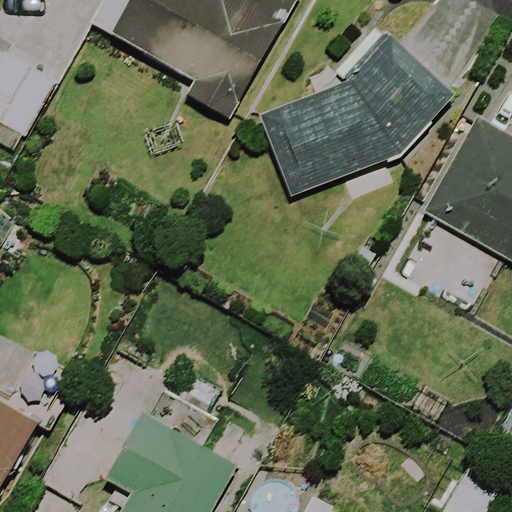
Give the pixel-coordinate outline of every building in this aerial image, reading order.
[(134,0),(112,40),(189,84),(182,96),(226,121),(296,0),(134,0)] [(452,98),(381,40),(345,89),(262,116),(289,203),(341,185),(349,205),(394,189),(386,167),(403,162),(452,98)] [(53,83),(0,55),(0,54),(0,148),(15,156),(53,83)] [(511,144),(479,125),(426,219),(511,267),(511,144)] [(343,319),(315,302),(286,347),(314,365),(343,319)] [(0,487),(36,427),(0,405),(0,487)] [(209,511),(233,468),(141,418),(106,483),(131,497),(122,511),(209,511)] [(487,511),(506,479),(472,460),(443,511),(487,511)]
